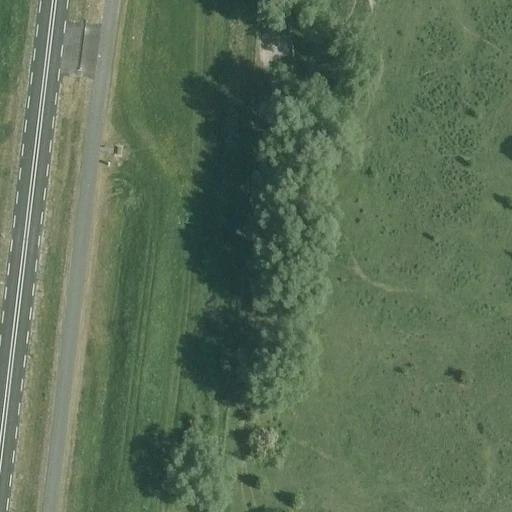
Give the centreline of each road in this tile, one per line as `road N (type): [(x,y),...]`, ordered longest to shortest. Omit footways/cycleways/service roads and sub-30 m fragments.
road 1 (unclassified): [(47,511),(112,0)]
road 2 (primary): [(0,442),(53,0)]
